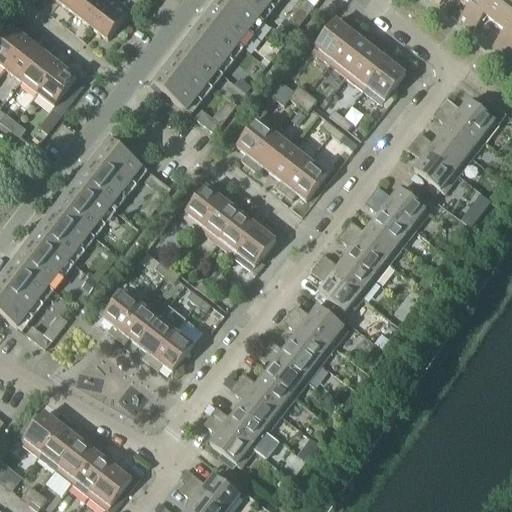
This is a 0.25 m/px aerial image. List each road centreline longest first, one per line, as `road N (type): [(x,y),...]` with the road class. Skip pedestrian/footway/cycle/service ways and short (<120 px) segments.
road 1 (residential): [(318,247),(454,69),(367,0)]
road 2 (residential): [(4,243),(194,0)]
road 3 (residential): [(161,448),(318,247)]
road 4 (residential): [(161,448),(141,447),(0,367)]
road 5 (residential): [(318,247),(221,173)]
